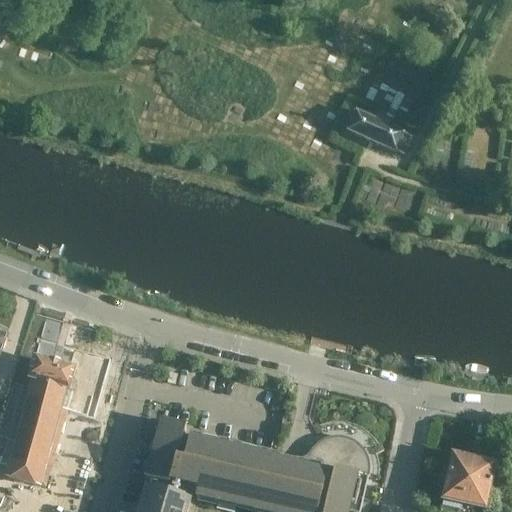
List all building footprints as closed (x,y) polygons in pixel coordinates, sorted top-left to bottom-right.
[(396,154),(402,157),(410,138),(404,136),(405,135),(356,113),(347,133),(396,155),(396,154)] [(14,383),(0,429),(0,436),(9,439),(1,465),(9,467),(6,478),(45,489),(63,421),(66,410),(63,410),(60,408),(63,396),(64,395),(67,396),(75,370),(63,367),(35,359),(29,378),(32,379),(33,379),(30,388),(14,383)] [(228,404),(270,412),(274,387),(207,375),(203,395),(229,400),(228,404)] [(326,409),(353,410),(354,401),(336,400),(335,405),(326,404),(326,409)] [(161,421),(145,481),(156,484),(157,479),(193,489),(199,490),(198,494),(256,509),(269,511),(360,511),(368,478),(369,475),(369,471),(369,467),(368,463),(367,459),(365,455),(363,452),(360,449),(357,446),(354,444),(350,442),(346,441),(342,440),(338,440),(334,440),(330,441),(326,442),(323,444),(319,446),(316,449),(314,452),(311,455),(309,459),(308,463),(307,468),(282,462),(283,458),(275,456),(218,442),(193,436),(192,435),(191,441),(184,440),(188,428),(161,421)] [(484,511),(485,511),(494,466),(452,457),(443,502),(442,509),(454,511),(484,511)] [(152,511),(186,511),(193,489),(157,479),(156,484),(145,481),(144,481),(141,489),(146,491),(141,509),(152,511)]
